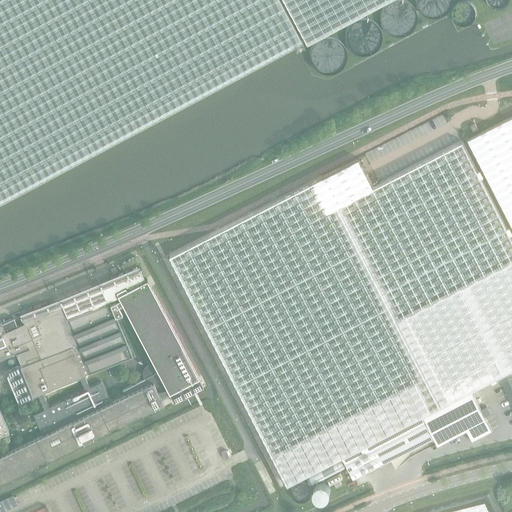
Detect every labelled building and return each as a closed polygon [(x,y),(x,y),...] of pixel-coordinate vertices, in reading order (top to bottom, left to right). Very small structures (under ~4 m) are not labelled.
[(0,0),(0,202),(1,201),(123,136),(301,42),(279,0),(0,0)] [(280,0),(302,41),(303,44),(386,0),(280,0)] [(511,116),(468,139),(511,224),(511,116)] [(357,160),(169,257),(287,486),(343,457),(354,479),(435,438),(438,445),(467,430),(472,441),(492,431),(472,391),(511,370),(511,243),(460,143),(371,189),(364,174),(357,160)] [(121,264),(123,269),(137,262),(134,257),(121,264)] [(0,482),(37,464),(37,463),(45,459),(46,460),(109,430),(109,428),(117,424),(118,426),(163,404),(161,399),(169,395),(173,402),(203,386),(146,278),(145,279),(137,283),(126,289),(125,286),(115,291),(117,293),(117,294),(116,294),(117,294),(117,295),(116,295),(112,297),(113,298),(114,300),(114,301),(110,302),(119,322),(124,320),(147,364),(145,365),(144,368),(143,370),(142,373),(143,375),(144,378),(142,378),(141,379),(133,383),(131,384),(123,389),(125,392),(125,394),(110,401),(109,399),(102,384),(101,381),(89,387),(88,385),(86,380),(84,375),(79,377),(80,377),(81,382),(84,387),(84,389),(48,407),(46,402),(44,397),(42,392),(38,394),(40,399),(42,404),(43,406),(43,407),(44,409),(33,414),(33,415),(34,416),(34,418),(35,419),(36,421),(37,422),(38,424),(38,426),(39,428),(40,429),(42,433),(42,434),(0,454),(0,482)] [(0,320),(0,359),(14,354),(20,366),(32,396),(38,394),(42,392),(79,377),(84,375),(84,374),(87,373),(88,374),(89,373),(103,367),(130,356),(132,355),(119,322),(110,302),(110,300),(81,312),(74,315),(66,318),(61,305),(35,315),(22,321),(23,322),(23,323),(18,325),(15,318),(14,318),(10,320),(2,323),(0,320)] [(511,376),(501,381),(511,405),(511,376)] [(0,433),(8,430),(0,409),(0,433)] [(226,450),(222,452),(225,459),(230,457),(226,450)] [(330,485),(343,478),(340,473),(327,480),(330,485)] [(328,486),(327,485),(326,484),(325,483),(324,483),(322,482),(321,482),(320,482),(318,483),(317,484),(316,484),(315,485),(314,487),(313,488),(313,489),(313,491),(313,492),(313,494),(314,495),(315,496),(316,497),(317,498),(318,499),(320,499),(321,499),(323,499),(324,499),(325,498),(327,498),(328,497),(329,495),(329,494),(330,493),(330,491),(330,490),(330,488),(329,487),(328,486)]
